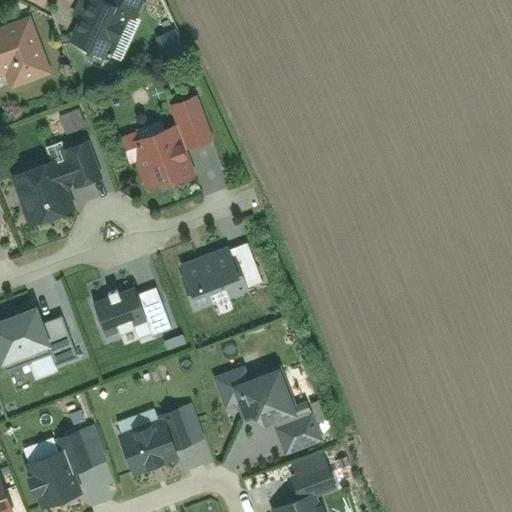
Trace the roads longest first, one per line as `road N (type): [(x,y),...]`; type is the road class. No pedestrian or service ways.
road 1 (residential): [(0,276),(247,184)]
road 2 (residential): [(237,511),(229,492),(202,487),(134,511)]
